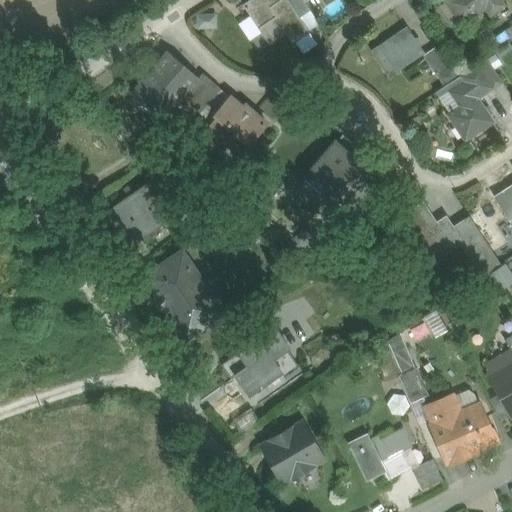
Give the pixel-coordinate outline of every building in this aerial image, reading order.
[(252,0),(271,33),(275,31),(276,33),(291,25),(299,40),(312,34),(296,6),(303,2),(301,0),(252,0)] [(496,0),(445,0),(459,24),(497,2),(496,0)] [(415,23),(386,41),(400,62),(428,44),(415,23)] [(165,115),(197,79),(166,53),(135,90),(165,115)] [(443,109),(463,142),(493,124),(478,98),(492,90),(477,64),(446,83),(457,100),(443,109)] [(264,126),(229,96),(214,114),(249,144),(264,126)] [(299,165),(348,203),(373,169),(325,132),(299,165)] [(129,247),(172,216),(149,184),(106,216),(129,247)] [(424,198),(400,213),(433,263),(463,243),(443,212),(437,216),(424,198)] [(205,298),(187,271),(158,289),(175,317),(205,298)] [(421,317),(429,334),(446,326),(437,309),(421,317)] [(236,371),(251,394),(296,366),(284,348),(299,338),(289,321),(246,349),(253,360),(236,371)] [(511,353),(487,369),(511,407),(511,353)] [(457,389),(427,407),(456,456),(508,426),(491,397),(469,409),(457,389)] [(394,415),(353,439),(370,468),(411,443),(394,415)] [(300,420),(258,448),(282,485),(324,457),(300,420)]
